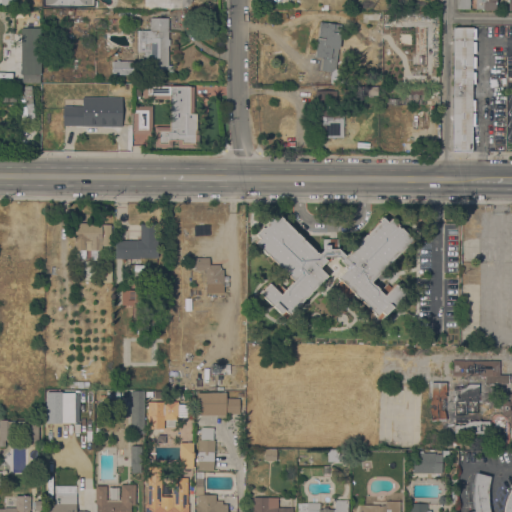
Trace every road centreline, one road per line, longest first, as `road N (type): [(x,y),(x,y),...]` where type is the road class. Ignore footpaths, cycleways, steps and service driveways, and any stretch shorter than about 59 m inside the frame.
road 1 (secondary): [(498,180),(242,177)]
road 2 (residential): [(242,177),(236,0)]
road 3 (secondary): [(177,176),(0,174)]
